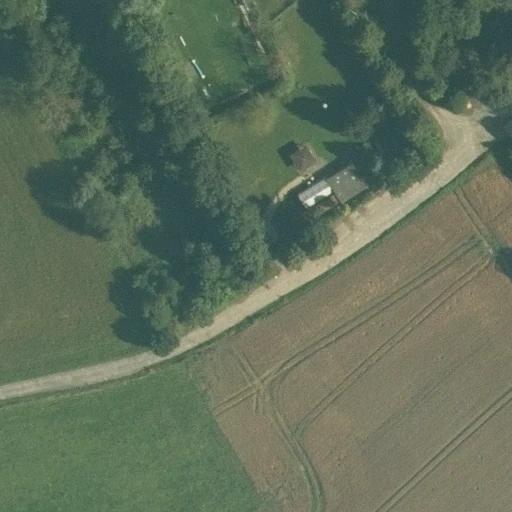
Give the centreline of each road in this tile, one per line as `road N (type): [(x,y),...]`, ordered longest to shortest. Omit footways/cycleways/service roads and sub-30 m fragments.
road 1 (unclassified): [(461,152),(297,282),(180,347),(0,396)]
road 2 (unclassified): [(393,0),(399,49),(461,152)]
